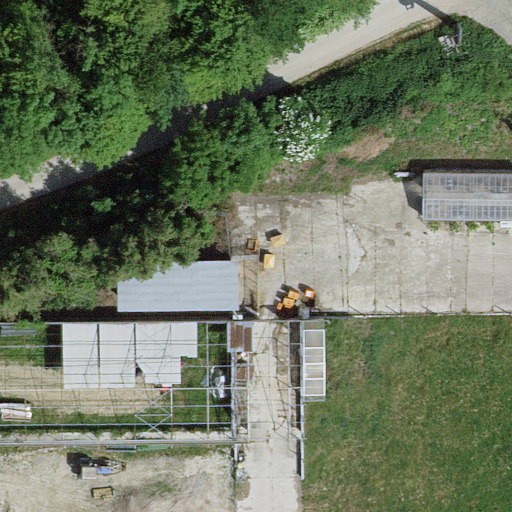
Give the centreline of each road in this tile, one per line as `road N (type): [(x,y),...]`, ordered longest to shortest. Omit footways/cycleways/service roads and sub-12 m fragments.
road 1 (track): [(0,196),(104,158),(413,0)]
road 2 (track): [(511,275),(276,280)]
